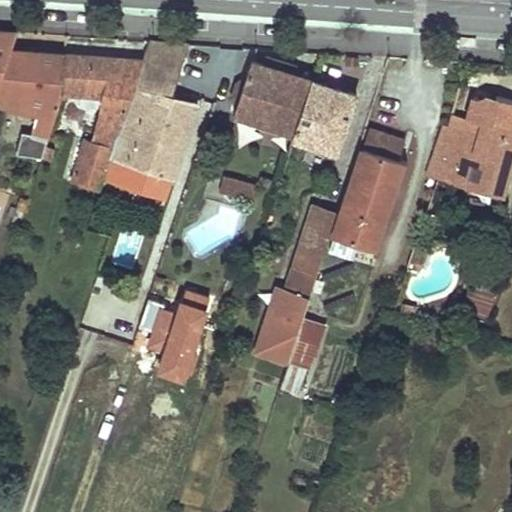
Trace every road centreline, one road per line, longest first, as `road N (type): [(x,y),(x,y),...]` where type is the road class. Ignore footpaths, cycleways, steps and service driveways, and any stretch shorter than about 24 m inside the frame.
road 1 (unknown): [(146,294),(249,0)]
road 2 (tertiary): [(249,0),(483,16)]
road 3 (unknown): [(28,511),(86,360)]
